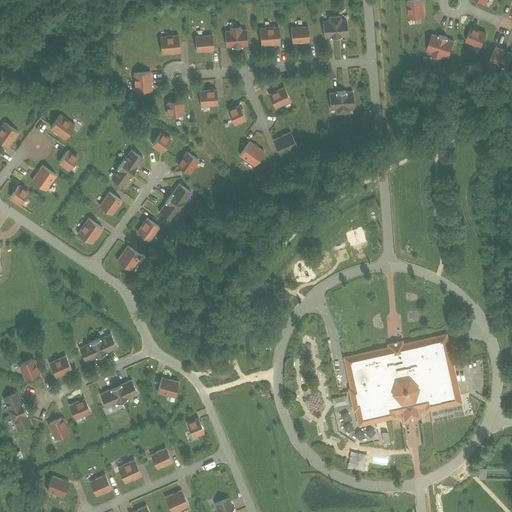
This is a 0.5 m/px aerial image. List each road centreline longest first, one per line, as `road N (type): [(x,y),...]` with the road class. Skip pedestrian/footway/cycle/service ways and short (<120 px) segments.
road 1 (residential): [(389,264),(351,269),(305,296),(282,330),(275,373),(289,431),(317,462),(375,485),(417,480)]
road 2 (residential): [(417,480),(476,438),(496,371),(484,326),(456,289),(389,264)]
road 3 (residential): [(389,264),(373,59)]
road 4 (residential): [(227,451),(94,511)]
road 5 (track): [(381,167),(511,110)]
road 6 (track): [(438,138),(443,259),(436,276)]
road 7 (residential): [(227,451),(190,377),(150,348)]
road 8 (residential): [(373,59),(243,70)]
road 9 (residential): [(162,162),(93,264)]
road 10 (residential): [(150,348),(41,400)]
